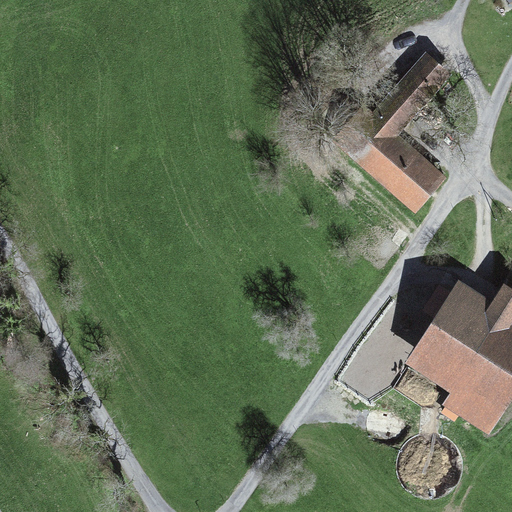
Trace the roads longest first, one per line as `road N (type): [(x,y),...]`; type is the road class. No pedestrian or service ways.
road 1 (track): [(0,228),(69,359),(169,511)]
road 2 (track): [(489,181),(473,263),(437,274),(401,271)]
road 3 (track): [(458,0),(453,30),(487,126)]
